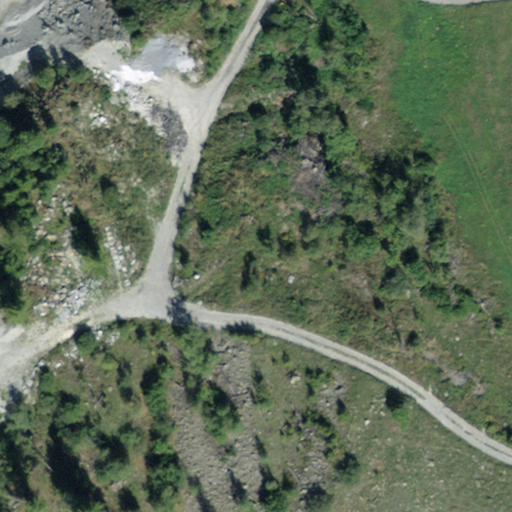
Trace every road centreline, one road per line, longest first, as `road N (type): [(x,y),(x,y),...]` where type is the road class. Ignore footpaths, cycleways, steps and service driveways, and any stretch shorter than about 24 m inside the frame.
road 1 (track): [(511,462),(356,362),(279,340),(278,327),(177,310),(163,298),(158,259),(201,122),(266,0)]
road 2 (track): [(163,298),(0,350)]
